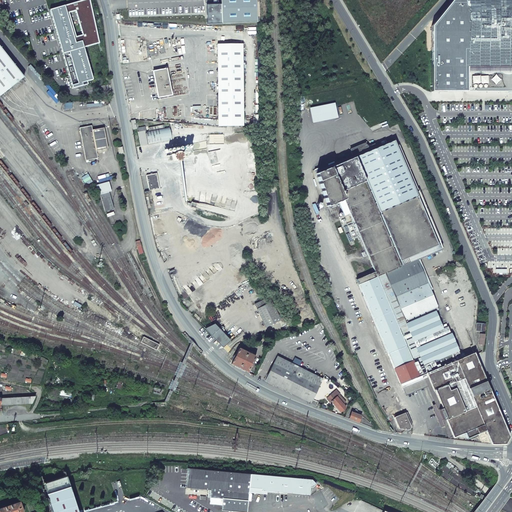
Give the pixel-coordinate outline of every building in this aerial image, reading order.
[(90,0),(84,0),(49,10),(73,89),(88,85),(87,82),(94,80),(85,48),(100,43),(90,0)] [(256,0),(220,0),(221,4),(206,5),(207,24),(257,22),(256,0)] [(433,28),(433,93),(468,93),(468,69),(465,0),(455,0),(433,28)] [(511,0),(465,0),(468,69),(507,68),(511,68),(511,0)] [(243,126),(242,44),(218,44),(218,126),(243,126)] [(0,96),(14,86),(20,81),(24,78),(0,46),(0,96)] [(468,93),(507,91),(507,68),(468,69),(468,93)] [(158,98),(172,95),(167,69),(153,71),(158,98)] [(23,84),(20,81),(14,86),(16,89),(23,84)] [(79,128),(85,160),(98,158),(96,151),(108,149),(104,128),(93,130),(92,126),(79,128)] [(148,145),(172,141),(171,134),(170,128),(164,129),(150,132),(146,132),(147,139),(148,145)] [(138,132),(141,146),(148,145),(147,139),(146,132),(146,131),(139,132),(138,132)] [(445,419),(452,437),(464,432),(467,438),(478,434),(485,431),(491,444),(494,445),(506,444),(510,437),(474,352),(461,358),(419,254),(439,246),(394,141),(314,176),(323,208),(340,207),(375,272),(354,281),(399,388),(427,377),(434,392),(441,408),(438,409),(442,420),(445,419)] [(167,153),(193,147),(193,144),(167,150),(167,153)] [(355,158),(356,157),(376,149),(374,144),(368,147),(365,144),(361,147),(360,146),(356,150),(354,148),(351,152),(354,159),(355,158)] [(181,156),(180,154),(179,154),(178,153),(177,153),(175,153),(174,153),(173,154),(173,155),(173,157),(173,158),(173,159),(174,160),(176,161),(177,161),(178,161),(178,160),(180,160),(180,158),(181,157),(181,156)] [(149,191),(160,189),(157,174),(146,176),(149,191)] [(114,209),(109,192),(111,191),(109,182),(96,185),(99,195),(100,194),(105,212),(114,209)] [(270,296),(255,304),(267,327),(284,319),(281,312),(282,312),(276,299),(272,301),(270,296)] [(283,330),(291,326),(288,318),(279,323),(283,330)] [(229,339),(215,324),(205,329),(223,348),(228,343),(229,344),(233,339),(231,337),(229,339)] [(485,325),(476,324),(475,331),(484,332),(485,325)] [(133,334),(149,341),(151,335),(135,329),(133,334)] [(382,401),(395,396),(393,391),(370,337),(357,343),(382,401)] [(239,348),(231,364),(248,372),(256,356),(239,348)] [(265,381),(311,403),(323,378),(277,356),(265,381)] [(345,403),(339,395),(336,391),(330,396),(331,397),(329,398),(341,412),(346,408),(343,404),(345,403)] [(2,405),(31,403),(30,397),(2,398),(2,405)] [(354,421),(358,422),(361,415),(356,409),(355,412),(352,411),(349,419),(354,421)] [(394,417),(399,429),(408,430),(410,428),(410,425),(405,413),(394,417)] [(474,438),(475,442),(491,444),(485,431),(478,434),(479,436),(474,438)] [(246,511),(250,474),(188,469),(186,488),(211,490),(210,497),(211,497),(210,504),(222,505),(222,510),(244,511),(246,511)] [(266,491),(309,495),(310,489),(310,487),(311,488),(316,484),(312,480),(250,474),(249,487),(261,488),(261,490),(266,491)] [(52,511),(77,511),(66,477),(44,484),(52,511)] [(0,508),(0,511),(22,511),(20,502),(0,508)]
